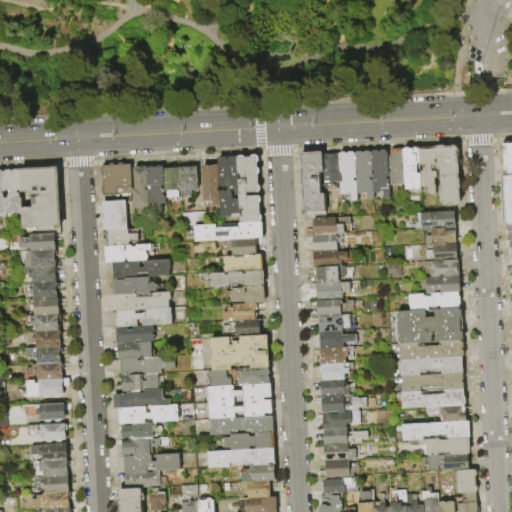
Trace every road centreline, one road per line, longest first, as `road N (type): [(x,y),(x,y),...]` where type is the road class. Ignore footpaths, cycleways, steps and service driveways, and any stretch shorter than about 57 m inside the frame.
road 1 (primary): [(0,152),(511,123)]
road 2 (residential): [(477,125),(497,511)]
road 3 (residential): [(278,137),(298,511)]
road 4 (residential): [(78,148),(97,511)]
road 5 (primary): [(276,115),(0,130)]
road 6 (primary): [(511,102),(276,115)]
